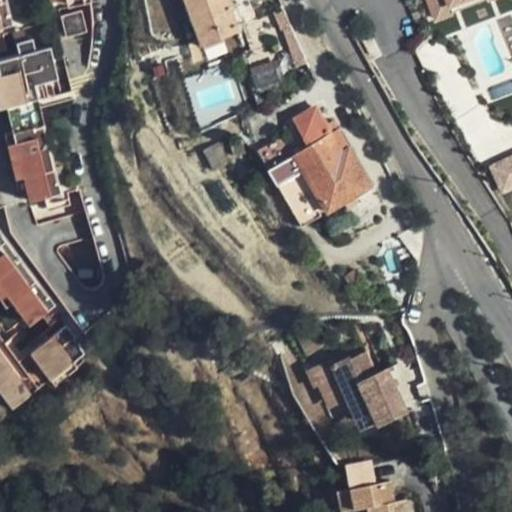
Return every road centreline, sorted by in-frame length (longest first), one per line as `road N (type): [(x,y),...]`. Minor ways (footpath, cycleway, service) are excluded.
road 1 (tertiary): [(468,258),(316,2)]
road 2 (residential): [(376,0),(399,68),(511,257)]
road 3 (residential): [(471,511),(427,331),(425,312),(439,281)]
road 4 (residential): [(511,421),(439,281)]
